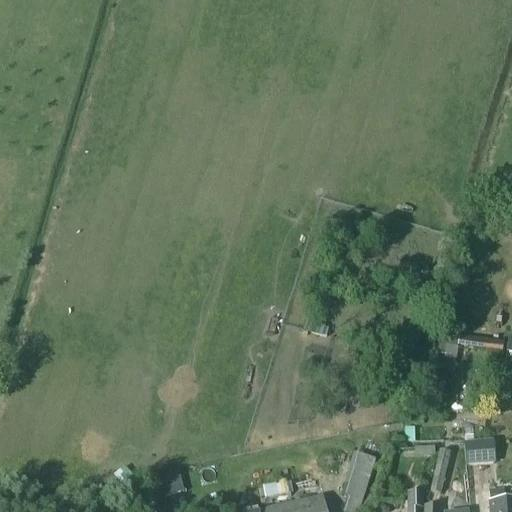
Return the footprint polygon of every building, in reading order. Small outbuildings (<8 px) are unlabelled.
[(453,337),(452,346),(501,353),(503,344),(453,337)] [(463,445),(466,468),(493,465),(491,442),(463,445)] [(429,494),(440,496),(449,455),(439,452),(429,494)] [(347,499),(342,511),(359,511),(375,461),(354,454),(340,496),(347,499)] [(183,473),(152,481),(158,500),(188,492),(183,473)] [(511,511),(511,500),(503,501),(502,491),(488,492),(489,502),(489,511),(511,511)] [(406,511),(422,511),(422,494),(407,494),(406,511)] [(324,511),(322,498),(259,511),(324,511)]
